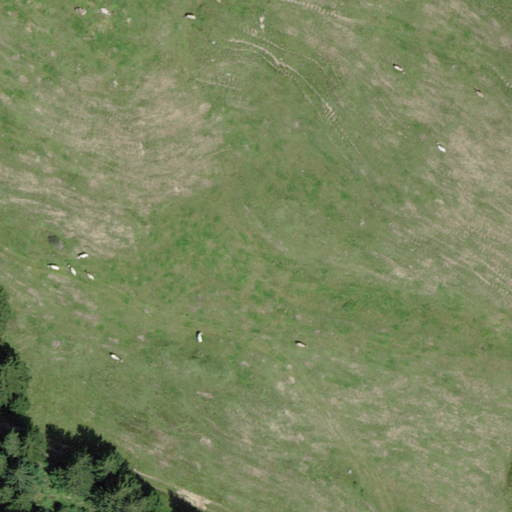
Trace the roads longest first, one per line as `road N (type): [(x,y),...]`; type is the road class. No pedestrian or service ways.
road 1 (track): [(0,247),(177,328),(260,344),(358,452),(386,511)]
road 2 (track): [(214,511),(0,424)]
